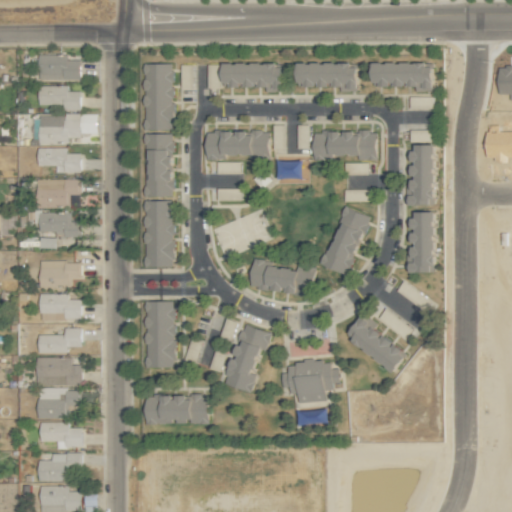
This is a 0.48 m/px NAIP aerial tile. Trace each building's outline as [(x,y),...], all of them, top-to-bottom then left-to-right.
[(38,78),(80,79),(80,60),(67,59),(67,54),(38,54),(38,78)] [(223,62),(222,86),(265,87),(265,90),(283,91),(283,63),(223,62)] [(297,62),(297,86),(313,86),(313,85),(339,85),(339,90),(357,90),(357,62),(297,62)] [(432,62),(372,62),(372,85),(415,85),(415,90),(432,90),(432,62)] [(144,266),(174,266),(173,63),(144,63),(144,134),(145,134),(145,157),(144,157),(145,199),(144,199),(144,266)] [(511,65),(499,66),(499,93),(511,93),(511,99),(511,65)] [(68,84),(38,85),(38,104),(63,103),(63,110),(81,109),(80,90),(68,90),(68,84)] [(97,114),(39,113),(38,143),(68,143),(68,137),(80,137),(80,133),(97,133),(97,114)] [(205,159),(224,159),(224,154),(251,154),(251,159),(269,159),(268,129),(249,130),(234,131),(234,130),(205,130),(205,159)] [(409,141),(433,141),(433,129),(410,129),(409,141)] [(313,160),(332,160),(332,155),(358,155),(358,159),(376,159),(376,130),(358,130),(358,132),(341,132),(341,131),(313,131),(313,160)] [(435,144),(411,144),(411,187),(407,187),(407,204),(435,204),(435,144)] [(54,165),(54,172),(80,173),(81,152),(67,152),(67,147),(37,146),(37,165),(54,165)] [(81,194),(81,178),(34,179),(35,207),(70,206),(69,195),(81,194)] [(368,188),(344,189),(344,201),(369,200),(368,188)] [(320,263),(347,274),(359,242),(360,242),(371,216),(344,205),(338,222),(341,223),(331,248),(327,246),(320,263)] [(80,236),(80,221),(69,221),(69,211),(33,211),(33,231),(55,230),(56,236),(80,236)] [(435,211),(412,211),(411,253),(407,253),(407,272),(435,272),(435,211)] [(56,248),(56,237),(39,237),(39,248),(56,248)] [(311,295),(315,269),(272,263),(272,261),(252,258),(248,287),(311,295)] [(39,260),(38,286),(70,286),(70,277),(81,277),(81,260),(39,260)] [(81,298),(69,298),(69,293),(39,293),(39,320),(81,320),(81,298)] [(174,300),(144,301),(145,367),(174,367),(174,300)] [(373,328),(375,324),(360,315),(345,338),(396,371),(407,354),(390,343),(392,340),(373,328)] [(251,392),(256,374),(252,373),(260,347),(266,349),(272,332),(243,324),(234,357),(232,356),(224,384),(251,392)] [(81,327),(64,327),(64,334),(38,334),(37,352),(67,353),(67,346),(81,346),(81,327)] [(71,356),(36,357),(37,385),(82,384),(81,364),(71,364),(71,356)] [(299,403),(326,400),(325,390),(333,389),(332,383),(340,382),(338,367),(331,368),(330,358),(287,363),(288,372),(280,373),(282,386),(289,386),(290,393),(298,392),(299,403)] [(65,418),(66,404),(79,405),(79,388),(38,387),(37,418),(65,418)] [(145,424),(208,423),(208,394),(187,394),(187,395),(173,395),(144,395),(145,424)] [(39,422),(40,441),(56,440),(56,448),(82,447),(82,427),(69,427),(69,421),(39,422)] [(69,480),(68,467),(82,467),(82,452),(51,453),(52,459),(38,460),(38,480),(69,480)] [(40,511),(82,511),(82,490),(70,490),(70,485),(39,485),(40,511)] [(97,493),(84,493),(85,511),(97,511),(97,493)]
